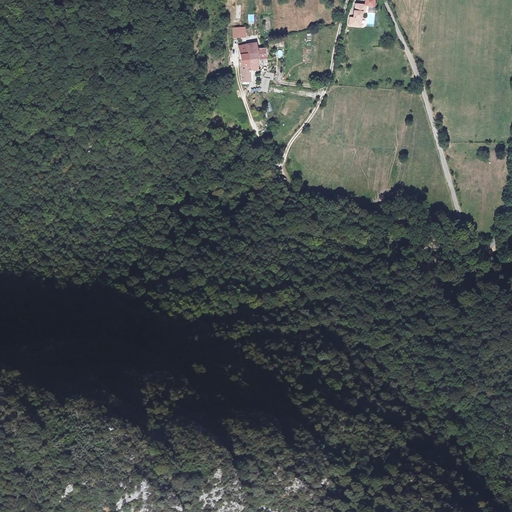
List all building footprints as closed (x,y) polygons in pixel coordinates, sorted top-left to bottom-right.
[(364,5),(354,5),(354,19),(350,19),(350,27),(359,27),(359,19),(361,20),(361,13),(364,13),(364,5)] [(245,27),(232,28),(233,38),(245,38),(245,27)] [(257,56),(257,51),(256,43),(239,47),(241,67),(248,66),(248,57),(257,56)] [(248,57),(248,66),(257,65),(257,60),(265,60),(265,55),(269,55),(269,51),(264,51),(264,50),(257,51),(257,56),(248,57)] [(248,66),(241,67),(242,83),(249,82),(249,72),(257,72),(257,65),(248,66)] [(267,93),(270,80),(273,80),(274,73),(264,71),(260,91),(267,93)] [(283,186),(287,179),(282,177),(278,183),(283,186)]
